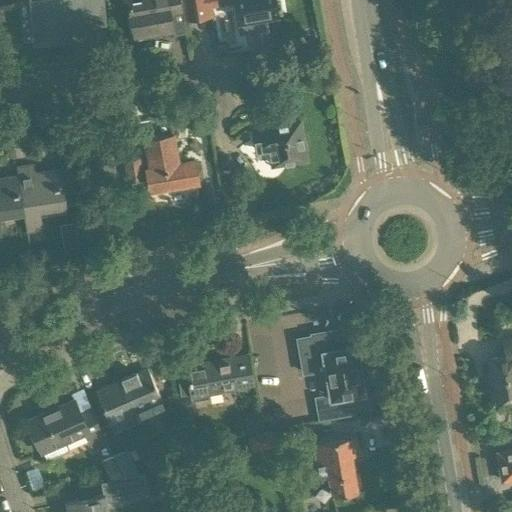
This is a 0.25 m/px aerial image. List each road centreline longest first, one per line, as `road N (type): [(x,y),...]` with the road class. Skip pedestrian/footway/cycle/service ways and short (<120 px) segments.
road 1 (residential): [(96,82),(126,300)]
road 2 (tertiary): [(453,511),(427,360)]
road 3 (residential): [(96,82),(245,72)]
road 4 (tertiary): [(0,354),(126,300)]
road 5 (tertiary): [(126,300),(256,266)]
road 6 (tertiary): [(256,266),(288,268),(375,250)]
